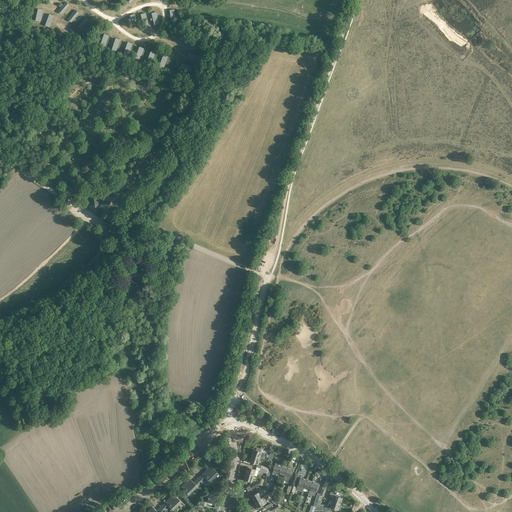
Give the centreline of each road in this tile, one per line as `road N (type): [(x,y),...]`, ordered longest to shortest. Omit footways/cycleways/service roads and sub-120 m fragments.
road 1 (unclassified): [(231,426),(267,276),(142,228)]
road 2 (track): [(278,278),(290,242),(320,209),(375,177),(457,168),(511,186)]
road 3 (unknown): [(397,511),(241,387)]
road 4 (tertiary): [(363,500),(308,454),(243,427)]
road 5 (tertiary): [(123,507),(231,426)]
road 6 (track): [(0,300),(88,217)]
